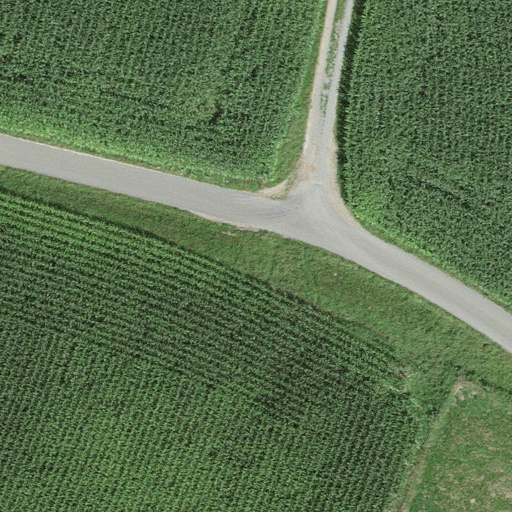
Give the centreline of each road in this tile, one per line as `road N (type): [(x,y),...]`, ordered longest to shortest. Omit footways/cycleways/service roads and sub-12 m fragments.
road 1 (unclassified): [(511,339),(443,286),(292,226),(0,151)]
road 2 (track): [(292,226),(342,0)]
